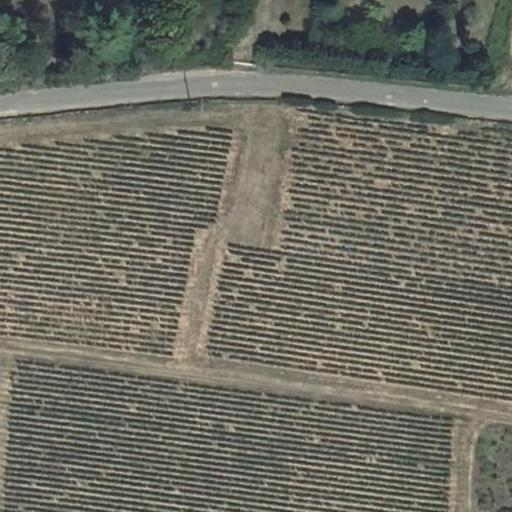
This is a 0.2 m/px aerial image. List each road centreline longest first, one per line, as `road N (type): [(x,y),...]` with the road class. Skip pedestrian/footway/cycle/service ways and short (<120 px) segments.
road 1 (residential): [(511,116),(216,81),(117,84),(0,101)]
road 2 (track): [(461,403),(0,351)]
road 3 (track): [(511,410),(461,403),(459,511)]
